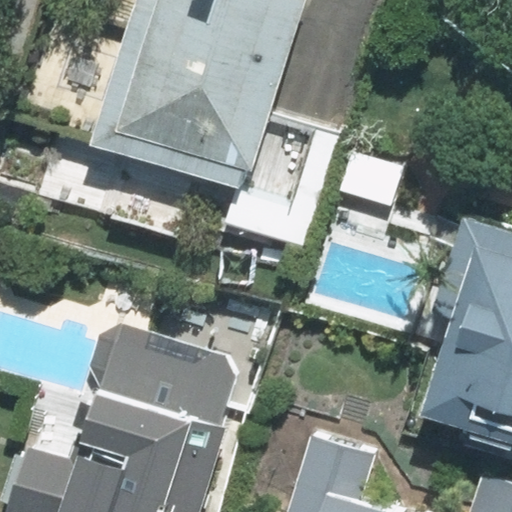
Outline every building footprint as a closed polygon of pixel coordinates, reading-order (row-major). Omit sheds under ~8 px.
[(147,0),(106,131),(249,176),(305,2),(299,0),(147,0)] [(511,429),(511,247),(491,241),(442,409),(511,429)] [(211,511),(242,421),(98,373),(74,443),(28,427),(0,511),(211,511)] [(373,455),(321,440),(299,511),(382,511),(358,505),(373,455)] [(511,511),(511,490),(492,484),(483,511),(511,511)]
